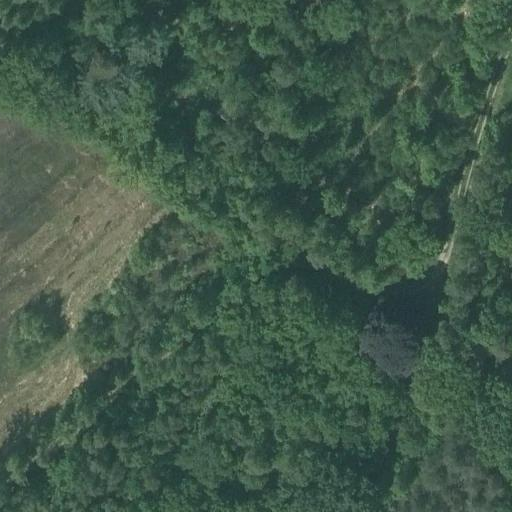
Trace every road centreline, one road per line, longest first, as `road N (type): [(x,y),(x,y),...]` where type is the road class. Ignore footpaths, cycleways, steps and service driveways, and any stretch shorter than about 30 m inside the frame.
road 1 (track): [(283,244),(150,373),(0,495)]
road 2 (track): [(501,0),(420,327)]
road 3 (track): [(452,346),(283,244)]
road 4 (track): [(452,346),(369,511)]
